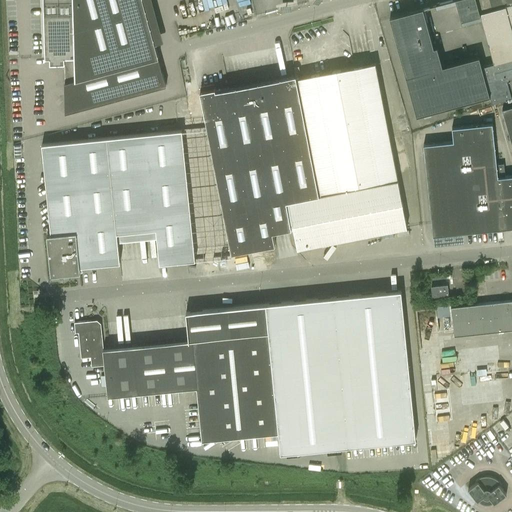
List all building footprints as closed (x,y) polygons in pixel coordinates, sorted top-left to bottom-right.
[(43,0),(45,58),(50,58),(50,64),(64,63),(66,112),(166,85),(142,0),(43,0)] [(422,5),(388,14),(416,115),(490,95),(492,102),(511,96),(511,0),(455,0),(462,23),(481,17),(493,63),(483,66),(480,55),(438,66),(422,5)] [(407,227),(401,192),(376,63),(297,78),(296,75),(216,90),(215,87),(200,90),(231,252),(275,244),(272,231),(293,227),(297,248),(407,227)] [(511,106),(501,110),(511,149),(511,106)] [(433,236),(511,227),(511,175),(505,176),(503,163),(496,164),(492,123),(451,127),(453,141),(423,144),(433,236)] [(107,137),(42,143),(51,233),(47,233),(51,274),(81,271),(80,266),(120,262),(117,232),(156,228),(159,263),(195,259),(182,129),(107,137)] [(448,295),(447,284),(431,286),(432,297),(448,295)] [(97,319),(74,322),(75,332),(78,332),(81,357),(90,357),(91,366),(105,365),(108,395),(197,387),(202,439),(278,432),(280,452),(416,438),(401,289),(186,311),(189,339),(103,348),(101,323),(97,319)] [(511,299),(451,306),(454,335),(511,329),(511,299)] [(420,331),(437,330),(435,307),(419,308),(420,331)] [(478,481),(468,489),(477,501),(478,500),(479,502),(481,503),(483,504),(485,505),(487,505),(489,505),(491,504),(492,503),(494,502),(494,503),(506,493),(499,484),(501,482),(498,480),(495,478),(492,477),(489,476),(486,476),(482,476),(479,478),(476,479),(478,481)]
